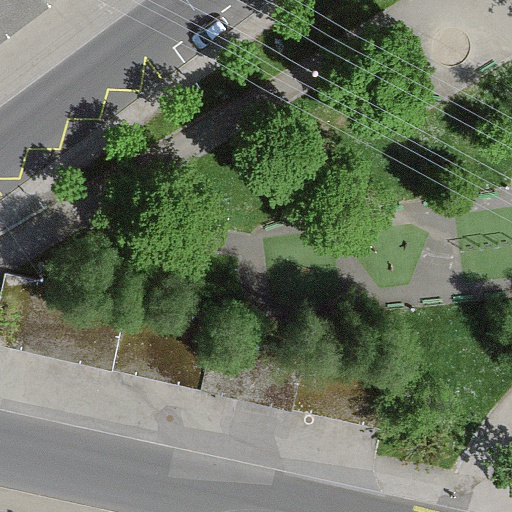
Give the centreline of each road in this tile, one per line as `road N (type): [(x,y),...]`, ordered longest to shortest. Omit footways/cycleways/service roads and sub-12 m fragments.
road 1 (residential): [(299,511),(0,445)]
road 2 (residential): [(0,148),(195,0)]
